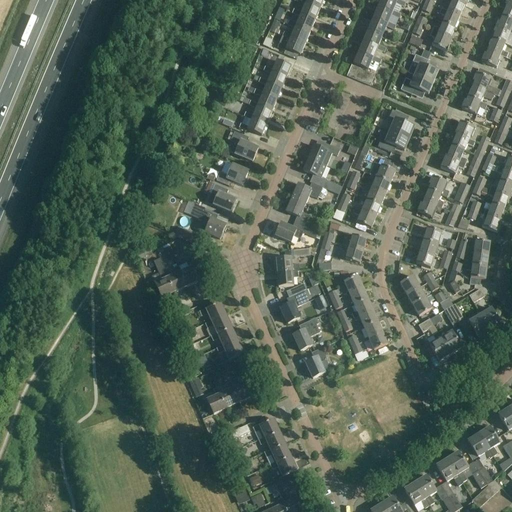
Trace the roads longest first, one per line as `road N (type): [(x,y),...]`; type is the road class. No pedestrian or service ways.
road 1 (residential): [(487,0),(387,234),(379,275),(446,431)]
road 2 (residential): [(243,282),(246,251),(351,0)]
road 3 (motorway): [(0,209),(87,0)]
road 4 (residential): [(340,499),(446,431)]
road 5 (residential): [(293,397),(243,282)]
